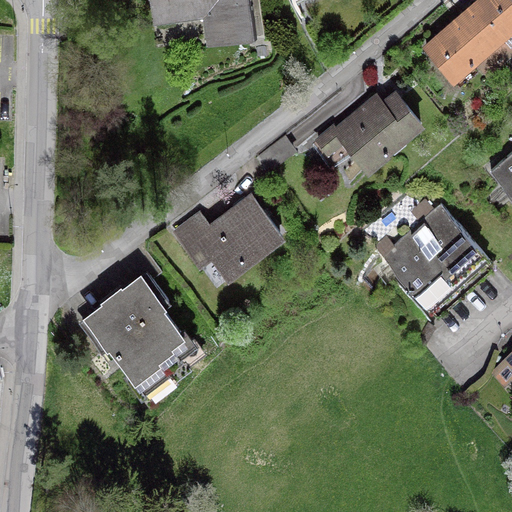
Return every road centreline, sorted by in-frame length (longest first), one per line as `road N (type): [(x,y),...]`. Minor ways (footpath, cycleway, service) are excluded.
road 1 (residential): [(32,298),(201,177),(420,0)]
road 2 (residential): [(32,298),(38,0)]
road 3 (residential): [(10,511),(32,298)]
